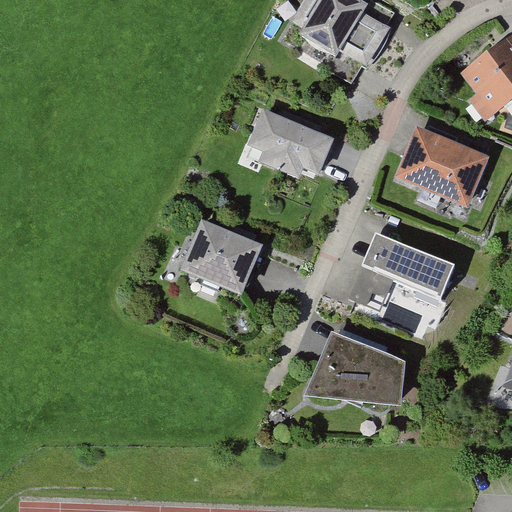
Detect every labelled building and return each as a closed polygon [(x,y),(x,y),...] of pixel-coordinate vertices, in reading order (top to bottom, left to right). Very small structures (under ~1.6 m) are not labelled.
[(332,65),(359,82),(382,45),(352,27),(358,19),(327,0),(316,0),(287,47),(327,72),(332,65)] [(511,56),(511,57),(505,49),(456,90),(473,110),(464,117),(479,135),(496,121),(508,135),(511,132),(511,56)] [(321,156),(325,152),(313,149),(315,142),(274,125),(271,131),(255,124),(239,157),(254,164),(251,176),(289,192),(293,183),(310,189),(314,178),(319,181),(329,158),(321,156)] [(440,199),(467,211),(489,162),(414,129),(391,181),(420,194),(417,202),(435,210),(440,199)] [(175,220),(190,226),(194,216),(180,210),(175,220)] [(207,299),(231,308),(253,259),(246,255),(249,248),(220,236),(216,242),(191,232),(170,281),(194,293),(193,298),(205,303),(207,299)] [(388,312),(401,280),(446,299),(459,267),(382,234),(355,298),(388,312)] [(335,332),(307,395),(403,405),(408,362),(335,332)]
